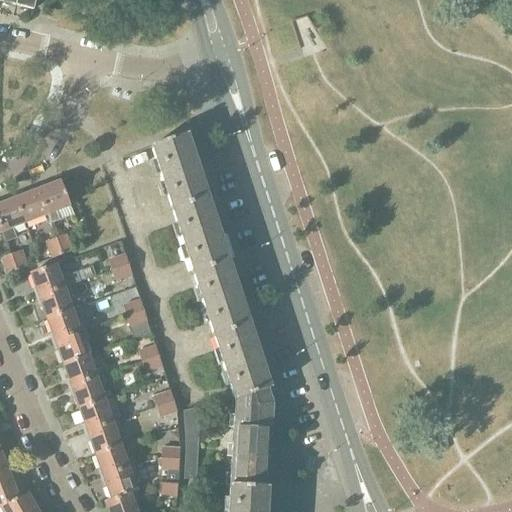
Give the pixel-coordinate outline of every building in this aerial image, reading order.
[(33,9),(35,0),(17,0),(16,5),(33,9)] [(170,210),(208,198),(188,134),(150,147),(150,148),(170,210)] [(60,182),(37,191),(46,215),(49,224),(72,215),(60,182)] [(24,224),(46,215),(37,191),(14,199),(24,224)] [(230,264),(208,198),(170,210),(192,276),(230,264)] [(14,199),(0,204),(0,228),(1,233),(5,241),(15,237),(12,229),(24,224),(14,199)] [(66,235),(55,238),(61,255),(72,251),(66,235)] [(51,259),(61,255),(55,238),(45,242),(51,259)] [(16,271),(27,268),(21,251),(10,255),(16,271)] [(0,259),(6,275),(16,271),(10,255),(0,258),(0,259)] [(108,260),(111,271),(128,265),(124,255),(108,260)] [(230,264),(192,276),(212,338),(250,326),(230,264)] [(35,296),(35,298),(70,285),(67,276),(60,278),(55,265),(30,273),(38,295),(35,296)] [(128,265),(111,271),(115,281),(131,276),(128,265)] [(46,319),(71,310),(66,297),(73,295),(70,285),(35,298),(36,299),(39,298),(46,319)] [(123,306),(126,317),(143,311),(139,300),(123,306)] [(51,341),(51,343),(86,331),(83,321),(76,324),(71,310),(46,319),(54,340),(51,341)] [(143,311),(126,317),(130,327),(146,322),(143,311)] [(271,389),(250,326),(212,338),(233,401),(262,392),(271,389)] [(86,331),(51,343),(52,345),(55,343),(62,364),(87,356),(83,342),(90,340),(86,331)] [(138,351),(141,362),(158,357),(154,346),(138,351)] [(92,369),(87,356),(62,364),(70,385),(67,386),(67,388),(102,376),(99,366),(92,369)] [(158,357),(141,362),(144,373),(161,367),(158,357)] [(78,410),(103,401),(99,388),(106,385),(102,376),(67,388),(68,390),(71,389),(78,410)] [(152,397),(156,408),(173,402),(169,391),(152,397)] [(233,401),(231,428),(266,430),(267,406),(262,392),(233,401)] [(108,414),(103,401),(78,410),(86,431),(83,432),(83,433),(118,421),(115,412),(108,414)] [(173,402),(156,408),(159,418),(176,412),(173,402)] [(183,411),(184,434),(197,435),(198,408),(183,411)] [(94,455),(119,446),(115,433),(122,430),(118,421),(83,433),(84,435),(87,434),(94,455)] [(231,428),(229,458),(264,460),(266,430),(231,428)] [(185,449),(185,451),(196,451),(197,435),(184,434),(185,449)] [(445,449),(443,442),(436,444),(438,451),(445,449)] [(124,459),(119,446),(94,455),(102,476),(99,477),(99,478),(134,466),(131,457),(124,459)] [(161,448),(161,459),(178,460),(179,449),(161,448)] [(195,480),(196,451),(185,451),(183,479),(195,480)] [(0,479),(12,475),(11,473),(8,475),(0,454),(0,453),(0,479)] [(229,458),(228,486),(262,488),(264,460),(229,458)] [(178,460),(161,459),(160,470),(178,471),(178,460)] [(103,479),(110,500),(111,500),(135,491),(131,478),(138,476),(134,466),(99,478),(100,480),(103,479)] [(0,507),(0,508),(0,507),(8,504),(18,499),(18,498),(10,478),(13,477),(12,475),(0,479),(0,507)] [(176,496),(177,484),(159,483),(158,495),(176,496)] [(262,488),(228,486),(226,511),(266,511),(268,488),(262,488)] [(135,511),(132,503),(139,501),(135,491),(111,500),(110,500),(104,502),(107,511),(135,511)] [(40,511),(39,511),(36,511),(27,493),(18,498),(18,499),(8,504),(0,507),(0,508),(2,511),(40,511)]
